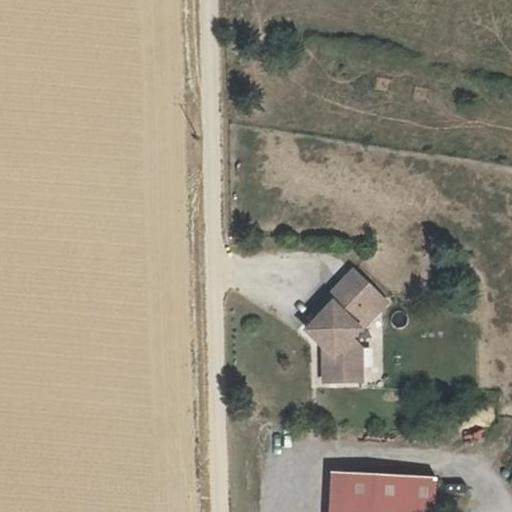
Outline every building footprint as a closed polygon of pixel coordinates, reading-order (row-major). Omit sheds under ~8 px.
[(380,296),(345,268),(322,298),(328,303),(317,315),(305,330),(324,346),(334,354),(335,379),(360,378),(359,343),(349,335),(357,325),(351,320),(362,306),(368,311),(380,296)] [(328,303),(322,298),(312,311),(317,315),(328,303)] [(368,311),(362,306),(351,320),(357,325),(368,311)] [(335,379),(334,354),(324,346),(325,379),(335,379)] [(436,511),(439,476),(348,471),(346,511),(436,511)]
